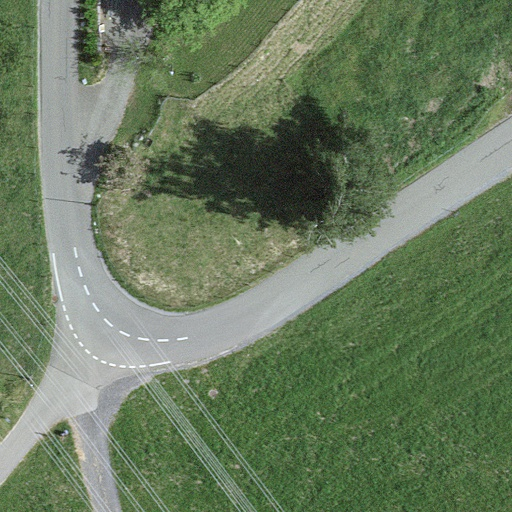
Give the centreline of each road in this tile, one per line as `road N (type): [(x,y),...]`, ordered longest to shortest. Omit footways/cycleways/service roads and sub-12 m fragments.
road 1 (unclassified): [(59,0),(77,261),(97,311),(133,335),(184,339),(246,323),(511,146)]
road 2 (track): [(102,511),(87,390),(109,321)]
